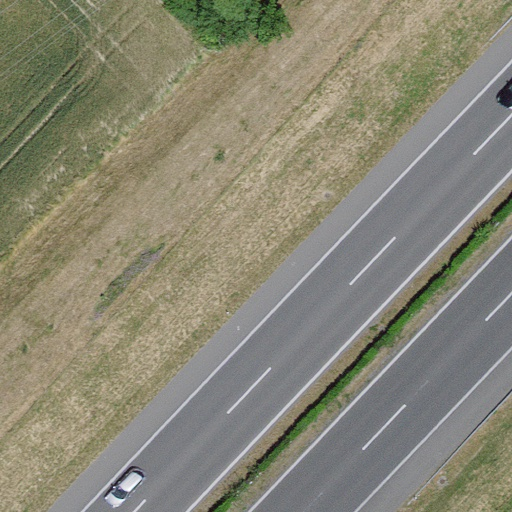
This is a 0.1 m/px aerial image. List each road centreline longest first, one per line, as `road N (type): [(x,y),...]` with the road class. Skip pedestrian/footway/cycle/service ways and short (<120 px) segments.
road 1 (motorway): [(511,116),(135,511)]
road 2 (motorway): [(305,511),(511,295)]
